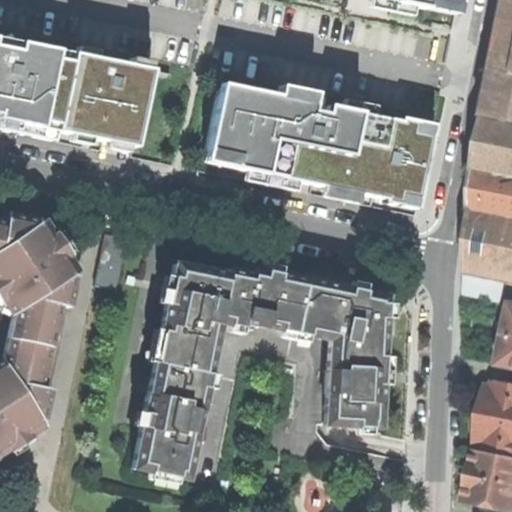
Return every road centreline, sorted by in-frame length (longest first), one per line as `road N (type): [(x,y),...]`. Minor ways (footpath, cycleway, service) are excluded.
road 1 (residential): [(0,158),(452,255)]
road 2 (residential): [(497,0),(459,168),(452,255)]
road 3 (residential): [(452,255),(441,511)]
